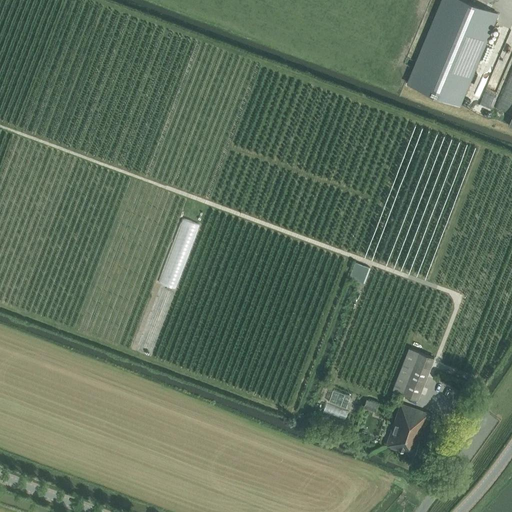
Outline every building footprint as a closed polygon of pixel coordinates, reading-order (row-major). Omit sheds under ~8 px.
[(465,0),(443,0),(409,84),(459,105),(497,13),(465,0)] [(511,85),(505,83),(497,103),(510,109),(511,104),(511,85)] [(351,271),(365,276),(370,261),(356,256),(351,271)] [(435,357),(410,347),(393,388),(419,398),(435,357)] [(351,396),(334,390),(329,402),(346,409),(351,396)] [(378,403),(367,400),(364,409),(375,412),(378,403)] [(422,409),(402,402),(386,445),(414,456),(431,413),(429,412),(428,414),(422,411),(422,409)] [(311,419),(307,424),(314,428),(317,422),(311,419)]
